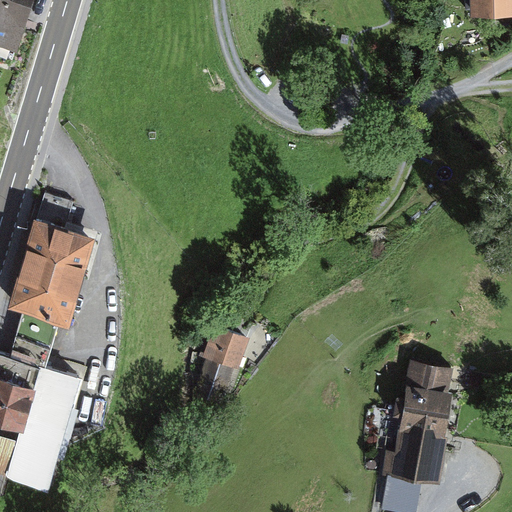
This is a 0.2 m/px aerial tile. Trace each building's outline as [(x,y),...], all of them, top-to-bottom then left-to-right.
[(38,0),(0,0),(0,41),(22,49),(38,0)] [(100,230),(37,212),(12,298),(74,316),(100,230)] [(261,335),(220,322),(197,395),(238,407),(261,335)] [(461,361),(412,353),(393,467),(441,475),(461,361)] [(0,425),(21,432),(6,479),(47,492),(84,380),(2,354),(0,360),(0,425)]
